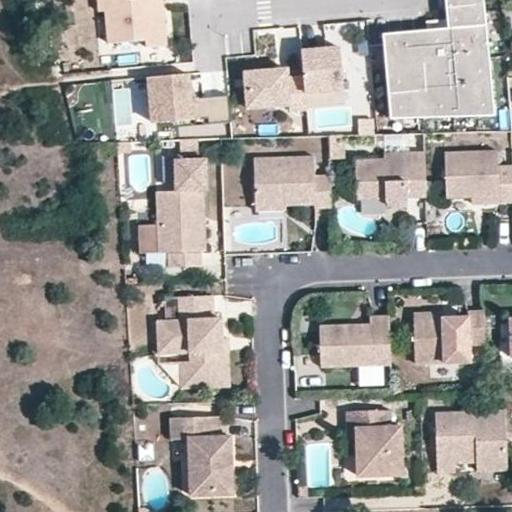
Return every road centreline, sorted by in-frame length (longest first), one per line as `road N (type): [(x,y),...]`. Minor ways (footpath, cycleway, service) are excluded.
road 1 (residential): [(511,260),(320,267),(278,286),(269,326),(275,511)]
road 2 (residential): [(375,0),(217,13),(216,0)]
